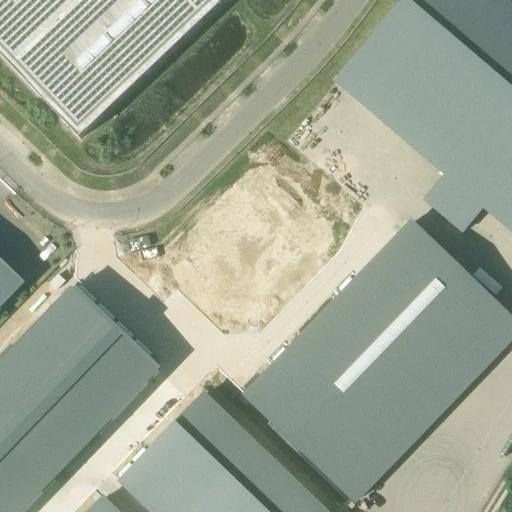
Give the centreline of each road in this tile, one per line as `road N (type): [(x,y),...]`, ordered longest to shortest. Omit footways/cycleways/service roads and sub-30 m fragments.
road 1 (residential): [(353,0),(300,65),(165,197),(132,215),(73,213),(0,153)]
road 2 (track): [(103,220),(112,277),(210,373)]
